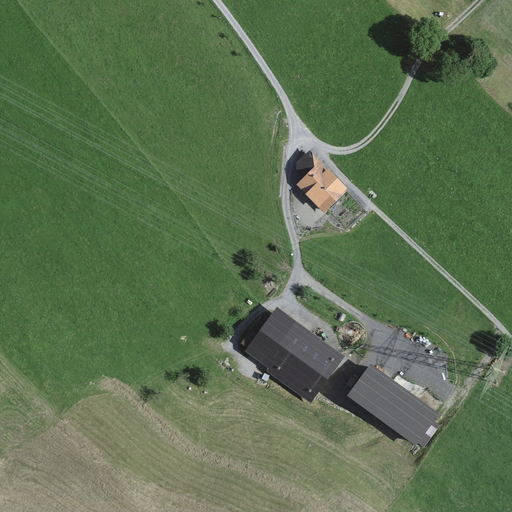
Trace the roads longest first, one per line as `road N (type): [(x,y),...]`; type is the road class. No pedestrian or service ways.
road 1 (unclassified): [(511,340),(319,152),(213,0)]
road 2 (track): [(477,0),(427,50),(364,142),(332,150),(310,141)]
